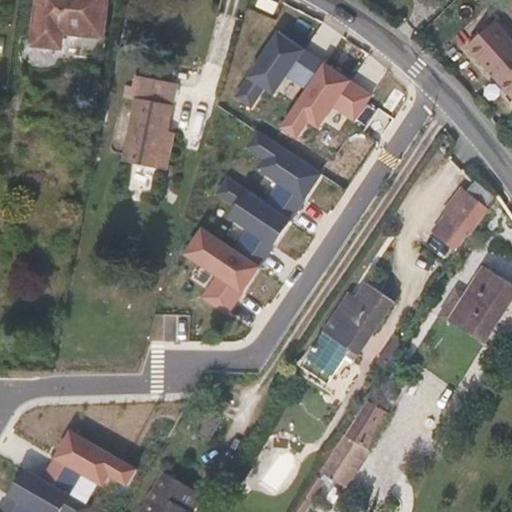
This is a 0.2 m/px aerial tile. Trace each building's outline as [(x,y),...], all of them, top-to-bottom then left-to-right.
[(37,0),(33,45),(62,49),(64,33),(104,38),(108,0),(37,0)] [(511,95),(511,37),(497,20),(469,46),(491,72),(511,95)] [(309,89),(325,63),(280,34),(239,98),(252,107),(264,87),(276,95),(288,77),(309,89)] [(354,119),(371,92),(325,63),(309,89),(284,127),(297,136),(310,116),(322,124),(333,106),(354,119)] [(175,133),(168,132),(177,85),(136,76),(134,87),(126,86),(123,97),(136,100),(124,161),(167,170),(175,133)] [(266,201),(294,219),(323,173),(261,133),(251,148),(268,158),(261,169),(279,181),(266,201)] [(234,251),(261,268),(294,219),(266,201),(231,179),(222,193),(239,204),(232,215),(250,226),(234,251)] [(458,250),(488,210),(475,200),(462,189),(443,214),(444,215),(433,230),(458,250)] [(205,296),(232,313),(261,268),(234,251),(203,231),(187,256),(218,275),(205,296)] [(440,315),(450,321),(487,345),(511,305),(511,283),(485,266),(467,294),(457,288),(440,315)] [(367,283),(357,298),(351,292),(302,367),(329,385),(351,350),(361,357),(397,302),(367,283)] [(368,449),(390,413),(369,402),(347,436),(368,449)] [(209,435),(219,418),(202,408),(180,444),(197,455),(209,435)] [(128,485),(136,472),(72,435),(44,483),(24,472),(0,511),(88,511),(90,510),(67,497),(81,473),(103,486),(110,474),(128,485)] [(191,511),(189,511),(200,492),(164,472),(140,511),(191,511)]
